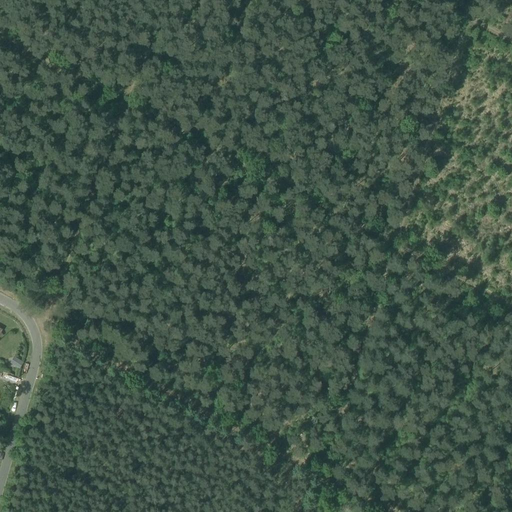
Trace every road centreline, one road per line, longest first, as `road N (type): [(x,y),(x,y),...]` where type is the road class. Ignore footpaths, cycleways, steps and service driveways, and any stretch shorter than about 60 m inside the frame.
road 1 (track): [(319,475),(36,332),(163,0)]
road 2 (track): [(467,21),(319,475)]
road 3 (track): [(394,238),(123,97)]
road 4 (residential): [(0,484),(38,347),(19,309),(0,298)]
